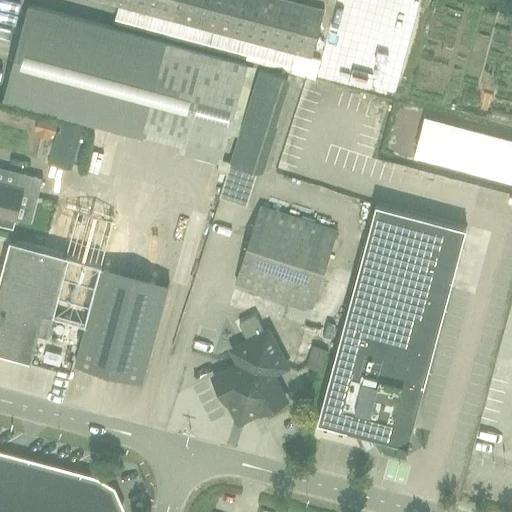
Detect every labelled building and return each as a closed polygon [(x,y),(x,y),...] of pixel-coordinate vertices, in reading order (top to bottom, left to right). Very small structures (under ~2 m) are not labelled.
[(320,60),(312,58),(325,10),(286,0),(99,0),(118,5),(113,24),(136,30),(196,47),(316,77),(320,60)] [(0,1),(0,10),(19,13),(20,4),(0,1)] [(247,63),(166,41),(28,4),(4,95),(182,142),(180,149),(221,160),(247,63)] [(231,161),(258,169),(287,78),(260,70),(231,161)] [(58,123),(38,118),(35,132),(38,133),(37,137),(51,140),(52,136),(54,137),(58,123)] [(63,122),(52,162),(67,166),(78,126),(63,122)] [(258,169),(231,161),(220,196),(247,205),(258,169)] [(32,223),(38,197),(43,178),(19,172),(15,187),(0,183),(0,225),(12,228),(15,218),(32,223)] [(467,227),(376,202),(317,421),(395,442),(412,432),(467,227)] [(260,206),(236,282),(312,306),(336,230),(260,206)] [(79,208),(68,255),(70,255),(102,264),(114,218),(79,208)] [(10,239),(0,276),(0,352),(32,361),(39,333),(51,337),(44,363),(65,369),(72,342),(77,321),(86,323),(102,266),(102,264),(70,255),(68,255),(10,239)] [(237,367),(213,379),(224,400),(229,398),(236,412),(237,413),(246,416),(248,415),(261,409),(263,413),(285,402),(273,378),(275,371),(284,366),(267,333),(265,334),(255,315),(253,310),(230,303),(225,319),(239,324),(249,343),(234,350),(239,359),(241,360),(239,367),(237,367)] [(312,346),(306,367),(321,371),(327,351),(312,346)] [(0,511),(118,511),(119,509),(111,491),(95,481),(0,455),(0,511)]
